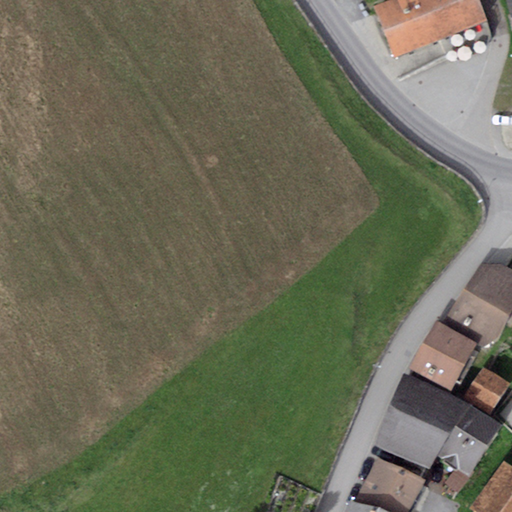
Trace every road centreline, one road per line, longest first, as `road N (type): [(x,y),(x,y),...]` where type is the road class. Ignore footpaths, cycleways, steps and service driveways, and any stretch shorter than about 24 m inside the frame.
road 1 (residential): [(332,511),(399,353),(498,230),(511,200)]
road 2 (unclassified): [(511,172),(472,161),(380,93),(315,0)]
road 3 (track): [(472,161),(503,41),(493,0)]
